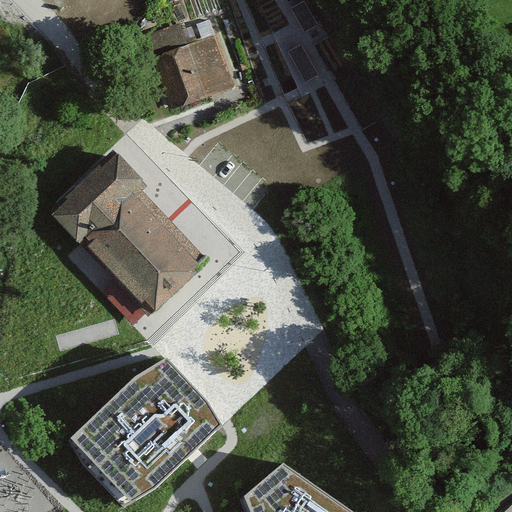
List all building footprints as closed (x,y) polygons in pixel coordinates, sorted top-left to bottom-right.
[(318,24),(304,1),(292,8),(305,31),(318,24)] [(147,42),(177,116),(237,91),(215,39),(196,47),(187,26),(147,42)] [(318,74),(301,43),(288,50),(305,81),(318,74)] [(146,183),(115,151),(51,211),(149,315),(206,262),(168,221),(138,190),(146,183)] [(208,400),(166,358),(135,376),(68,440),(83,465),(124,507),(157,489),(223,425),(208,400)] [(353,511),(284,463),(244,496),(250,511),(353,511)]
